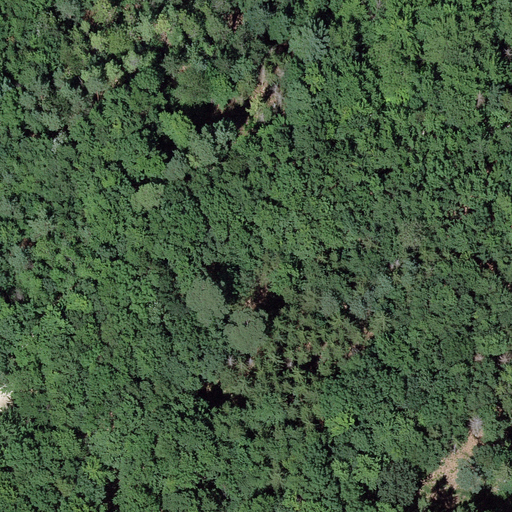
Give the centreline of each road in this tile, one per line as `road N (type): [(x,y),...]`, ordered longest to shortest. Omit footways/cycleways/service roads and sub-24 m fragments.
road 1 (track): [(511,138),(389,123),(312,124),(238,154),(91,284),(0,403)]
road 2 (track): [(511,245),(442,241),(325,260),(186,403),(115,490)]
road 3 (track): [(112,511),(115,490),(79,449),(0,420)]
